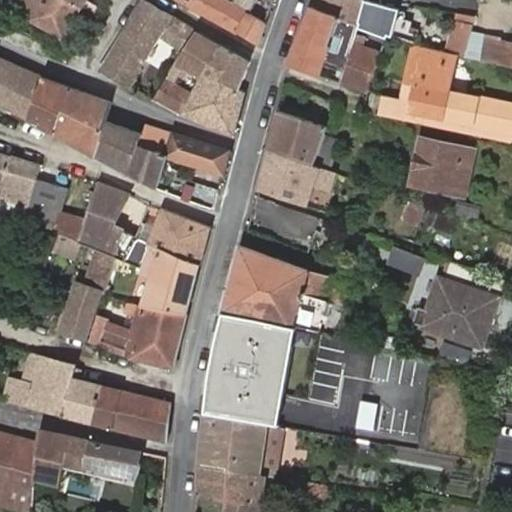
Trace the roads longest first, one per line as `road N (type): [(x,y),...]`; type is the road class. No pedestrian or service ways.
road 1 (residential): [(177,511),(189,385),(228,222)]
road 2 (unclassified): [(228,222),(0,126)]
road 3 (residential): [(79,78),(249,149)]
road 4 (unclassified): [(161,0),(272,61)]
